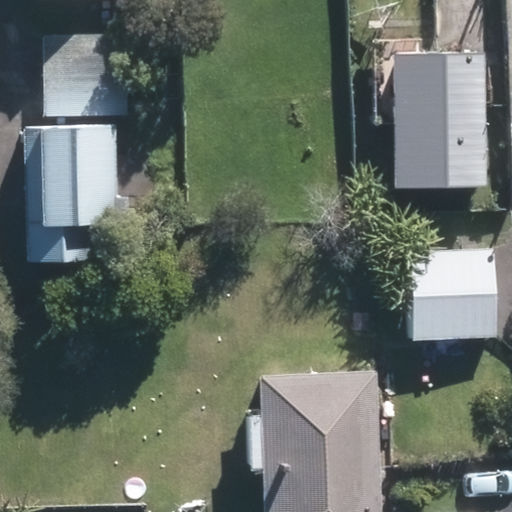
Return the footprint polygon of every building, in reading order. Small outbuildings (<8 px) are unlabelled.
[(127,30),(43,32),(45,112),(129,110),(127,30)] [(482,180),(481,44),(387,45),(390,182),(482,180)] [(114,215),(113,118),(22,119),(26,254),(83,253),(81,216),(114,215)] [(410,334),(496,333),(495,244),(409,246),(410,334)] [(381,511),(376,365),(257,370),(261,511),(381,511)]
